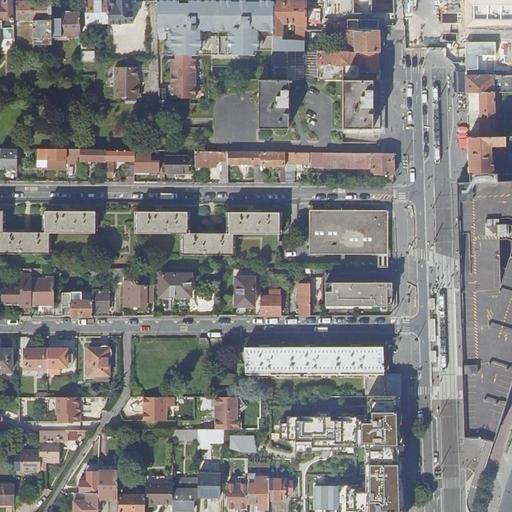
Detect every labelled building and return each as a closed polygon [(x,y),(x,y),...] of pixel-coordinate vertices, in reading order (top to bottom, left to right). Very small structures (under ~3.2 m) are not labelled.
[(304,30),(306,30),(306,0),(273,1),(273,51),(303,51),(304,30)] [(12,1),(0,1),(0,39),(15,40),(14,34),(14,27),(13,19),(12,1)] [(32,20),(32,1),(16,1),(16,20),(32,20)] [(52,19),(52,1),(32,1),(32,20),(33,45),(52,45),(52,39),(52,19)] [(109,23),(108,1),(88,1),(89,6),(89,13),(86,13),(87,24),(109,23)] [(127,12),(127,1),(108,1),(109,23),(115,23),(115,24),(122,23),(122,22),(133,22),(132,12),(127,12)] [(273,1),(158,1),(158,28),(171,28),(171,41),(168,41),(168,47),(171,47),(171,51),(175,51),(175,55),(192,55),(255,55),(255,51),(273,51),(273,1)] [(81,34),(80,14),(63,14),(63,21),(61,21),(61,19),(52,19),(52,39),(61,38),(61,35),(81,34)] [(355,51),(379,52),(379,31),(355,31),(355,43),(349,43),(349,48),(355,48),(355,51)] [(81,38),(81,57),(89,56),(88,38),(81,38)] [(466,40),(466,55),(496,54),(496,40),(466,40)] [(303,51),(273,51),(273,65),(310,65),(310,51),(303,51)] [(342,80),(380,80),(379,52),(355,51),(310,51),(310,65),(317,65),(317,80),(342,80)] [(171,59),(171,98),(195,98),(195,59),(192,59),(175,59),(171,59)] [(317,65),(310,65),(310,71),(302,71),(302,80),(317,80),(317,65)] [(139,96),(139,78),(137,78),(137,69),(137,67),(115,68),(115,96),(139,96)] [(466,92),(466,72),(458,71),(458,92),(466,92)] [(511,76),(501,76),(501,73),(486,72),(478,72),(466,71),(466,72),(466,92),(479,93),(503,93),(511,92),(511,76)] [(292,82),(291,80),(272,80),(261,80),(261,96),(258,96),(258,113),(261,113),(261,129),(288,129),(288,82),(292,82)] [(380,130),(380,80),(342,80),(343,130),(380,130)] [(503,93),(479,93),(480,138),(496,138),(494,96),(503,96),(503,93)] [(480,138),(468,138),(469,174),(493,174),(494,165),(492,165),(492,153),(494,153),(494,150),(491,150),(492,147),(505,147),(505,149),(511,149),(511,137),(504,138),(496,138),(480,138)] [(18,149),(0,149),(0,148),(0,168),(10,169),(10,167),(17,167),(18,149)] [(49,149),(38,149),(38,167),(48,167),(48,169),(66,169),(66,164),(79,164),(80,161),(80,149),(49,149)] [(106,150),(80,149),(80,161),(105,162),(105,160),(106,150)] [(105,162),(105,177),(113,177),(113,161),(135,161),(135,150),(107,150),(107,160),(105,160),(105,162)] [(135,161),(135,165),(135,172),(159,172),(159,167),(162,167),(162,159),(153,158),(151,160),(151,162),(144,162),(144,157),(148,157),(148,154),(153,154),(153,155),(157,155),(157,150),(135,150),(135,161)] [(228,151),(194,151),(194,167),(216,167),(216,160),(222,160),(222,175),(220,175),(220,183),(228,183),(228,164),(228,151)] [(261,164),(260,151),(228,151),(228,164),(261,164)] [(273,166),(273,152),(260,151),(261,164),(261,165),(273,166)] [(285,152),(273,152),(273,166),(280,166),(280,182),(286,182),(285,152)] [(309,153),(285,152),(286,182),(295,182),(295,170),(289,170),(289,163),(296,163),(303,163),(310,163),(309,153)] [(324,167),(324,152),(310,152),(310,167),(324,167)] [(394,175),(394,153),(324,152),(324,167),(372,168),(372,175),(394,175)] [(165,157),(165,172),(189,172),(189,157),(165,157)] [(511,173),(493,174),(469,174),(469,182),(457,182),(457,202),(458,246),(459,266),(460,292),(463,367),(465,438),(479,437),(486,439),(490,441),(494,441),(511,383),(511,173)] [(0,211),(0,253),(49,254),(49,233),(95,233),(95,211),(46,211),(46,233),(3,232),(3,211),(0,211)] [(187,212),(137,211),(137,233),(183,233),(183,254),(233,255),(233,234),(279,234),(279,213),(229,212),(229,233),(187,233),(187,212)] [(380,213),(310,213),(310,253),(385,253),(385,219),(380,219),(380,213)] [(101,277),(102,268),(93,268),(93,271),(93,274),(93,277),(101,277)] [(123,281),(123,268),(114,268),(114,283),(123,283),(123,281)] [(195,274),(160,274),(160,296),(195,296),(195,274)] [(22,284),(1,284),(1,306),(11,306),(11,304),(32,304),(32,279),(32,275),(22,275),(22,284)] [(254,277),(236,277),(235,306),(254,306),(254,277)] [(32,279),(32,304),(54,304),(54,279),(47,279),(32,279)] [(154,303),(154,285),(138,285),(134,281),(126,281),(123,281),(123,283),(123,307),(141,307),(147,307),(147,303),(154,303)] [(387,283),(325,283),(325,306),(387,306),(387,283)] [(299,316),(310,316),(310,292),(310,284),(298,284),(298,299),(298,303),(300,303),(299,316)] [(82,300),(82,292),(82,289),(70,288),(70,293),(63,293),(63,309),(71,309),(70,316),(92,316),(92,311),(92,300),(82,300)] [(92,300),(92,311),(108,311),(108,308),(111,308),(111,301),(109,301),(109,297),(109,290),(92,290),(92,292),(92,300)] [(264,293),(260,293),(260,316),(280,316),(280,291),(269,291),(269,296),(264,296),(264,293)] [(82,292),(82,300),(92,300),(92,292),(82,292)] [(401,396),(400,374),(387,375),(387,366),(383,366),(383,356),(387,356),(387,347),(245,347),(245,386),(347,386),(347,389),(365,389),(364,396),(401,396)] [(47,367),(47,349),(24,349),(24,369),(47,369),(47,367)] [(66,349),(47,349),(47,367),(66,367),(66,354),(66,349)] [(87,376),(96,376),(108,376),(108,349),(87,349),(87,376)] [(11,351),(0,351),(0,373),(11,374),(11,351)] [(239,427),(238,396),(216,396),(216,427),(239,427)] [(77,397),(57,397),(57,414),(58,414),(58,419),(80,419),(80,412),(77,412),(77,405),(77,397)] [(175,397),(143,397),(143,406),(146,406),(146,411),(143,411),(144,420),(167,421),(167,406),(175,406),(175,397)] [(212,448),(212,442),(225,442),(226,428),(200,427),(199,448),(212,448)] [(55,440),(55,431),(40,431),(40,450),(21,450),(21,451),(15,451),(15,456),(14,470),(21,470),(21,471),(41,471),(41,469),(41,466),(46,466),(46,461),(60,461),(60,440),(55,440)] [(231,450),(256,451),(257,434),(232,433),(231,450)] [(402,511),(400,435),(322,437),(323,511),(402,511)] [(118,466),(99,466),(99,493),(98,498),(117,498),(118,489),(118,482),(118,466)] [(96,472),(88,470),(82,490),(90,492),(96,472)] [(220,475),(197,475),(197,489),(197,506),(205,506),(205,496),(220,496),(220,475)] [(172,476),(145,476),(145,495),(145,503),(162,503),(172,503),(172,489),(172,476)] [(269,479),(269,476),(247,476),(247,492),(247,503),(255,503),(255,506),(258,506),(258,509),(268,509),(268,500),(269,479)] [(269,479),(268,500),(286,500),(286,493),(293,493),(293,481),(286,481),(286,479),(269,479)] [(0,504),(14,504),(14,484),(0,483),(0,504)] [(197,489),(172,489),(172,503),(172,507),(172,511),(193,511),(193,506),(197,506),(197,489)] [(247,492),(235,492),(235,496),(235,509),(247,509),(247,503),(247,492)] [(74,500),(74,511),(98,511),(98,498),(99,493),(79,493),(79,496),(83,496),(83,501),(74,500)] [(144,511),(145,503),(145,495),(120,495),(120,511),(144,511)] [(227,509),(235,509),(235,496),(227,496),(227,509)]
